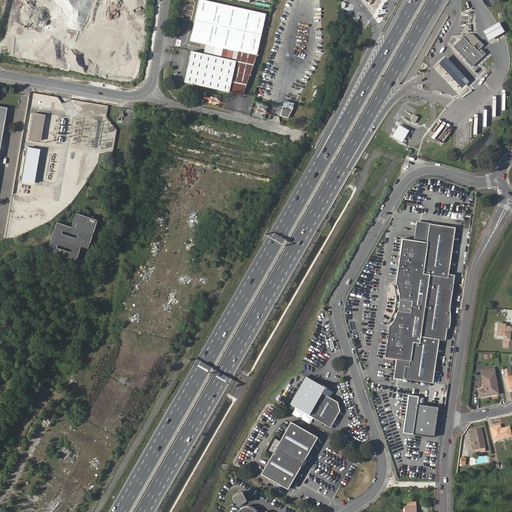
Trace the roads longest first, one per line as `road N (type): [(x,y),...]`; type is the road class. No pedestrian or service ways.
road 1 (motorway): [(141,511),(435,0)]
road 2 (motorway): [(415,0),(122,511)]
road 3 (unclassified): [(487,182),(430,169),(408,178),(341,290),(338,323),(383,459),(374,492),(347,511)]
road 4 (unknown): [(367,371),(440,386),(465,226),(430,218)]
road 5 (tertiary): [(491,236),(470,285),(450,421)]
road 6 (unclassified): [(300,135),(149,91)]
road 7 (unclassified): [(0,74),(127,96),(149,91)]
